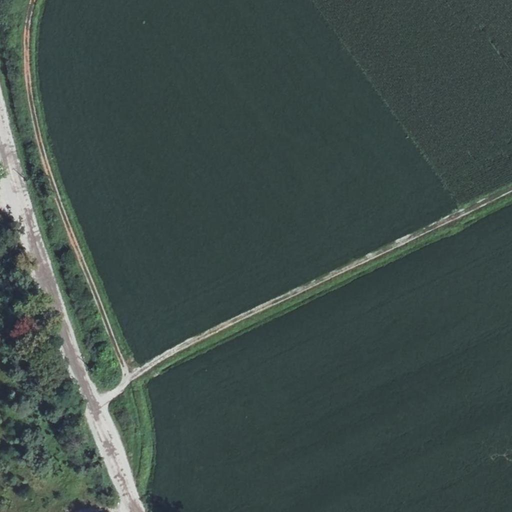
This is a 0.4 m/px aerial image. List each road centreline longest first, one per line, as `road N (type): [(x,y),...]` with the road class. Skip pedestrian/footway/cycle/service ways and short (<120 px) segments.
road 1 (track): [(92,407),(127,377),(43,146),(29,46),(36,0)]
road 2 (track): [(127,377),(511,188)]
road 3 (track): [(92,407),(0,129)]
